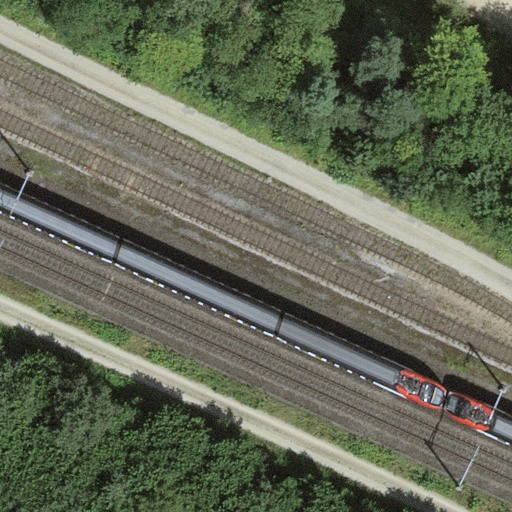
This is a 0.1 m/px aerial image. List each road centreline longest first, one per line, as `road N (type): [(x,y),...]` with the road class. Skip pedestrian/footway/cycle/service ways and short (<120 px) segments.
road 1 (track): [(0,19),(511,283)]
road 2 (track): [(0,304),(443,511)]
